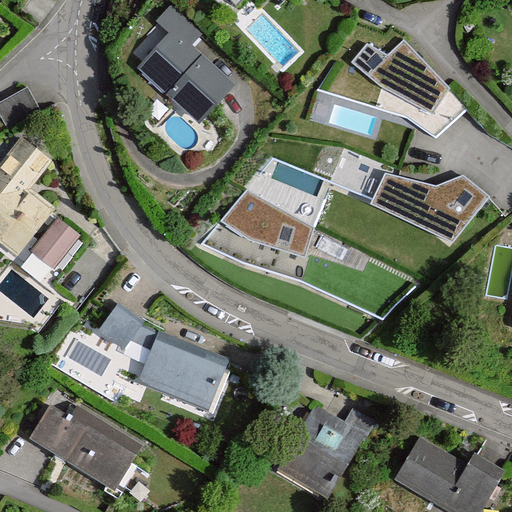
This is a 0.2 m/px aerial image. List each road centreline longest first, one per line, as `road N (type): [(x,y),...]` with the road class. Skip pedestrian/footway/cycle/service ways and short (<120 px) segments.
road 1 (residential): [(511,425),(272,328),(180,272),(134,229),(104,180),(66,53)]
road 2 (residential): [(423,25),(511,124)]
